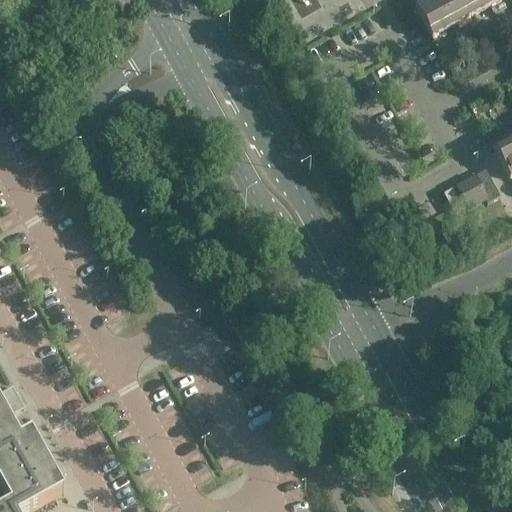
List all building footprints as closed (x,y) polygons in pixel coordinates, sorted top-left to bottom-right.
[(451,30),(435,0),(425,0),(427,3),(415,10),(432,41),(451,30)] [(470,19),(459,0),(435,0),(451,30),(470,19)] [(490,8),(485,0),(459,0),(470,19),(490,8)] [(505,0),(485,0),(490,8),(505,0)] [(511,138),(507,129),(487,140),(510,182),(511,180),(511,138)] [(500,200),(488,178),(486,174),(456,190),(468,213),(486,204),(488,207),(500,200)] [(20,443),(8,421),(25,411),(13,390),(0,396),(0,455),(21,444),(20,443)] [(35,511),(64,496),(31,437),(20,443),(21,444),(0,455),(0,488),(5,498),(10,508),(2,511),(35,511)]
